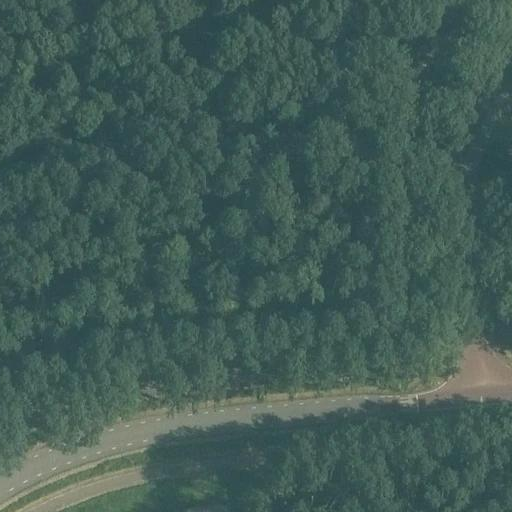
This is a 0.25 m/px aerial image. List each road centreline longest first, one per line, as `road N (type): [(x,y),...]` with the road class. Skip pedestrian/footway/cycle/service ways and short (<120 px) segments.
road 1 (unclassified): [(477,398),(461,183),(331,144),(204,134),(0,186)]
road 2 (tertiary): [(0,484),(99,441),(477,398)]
